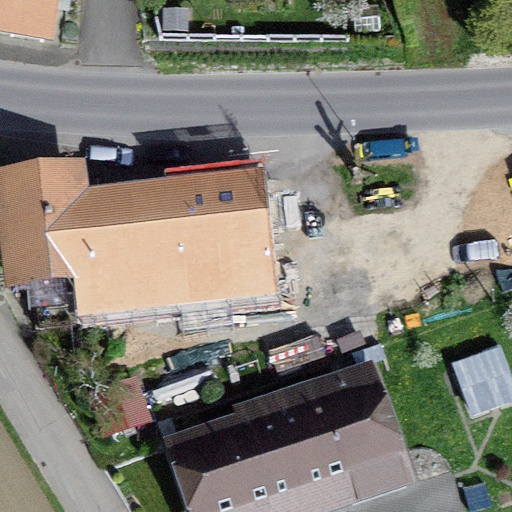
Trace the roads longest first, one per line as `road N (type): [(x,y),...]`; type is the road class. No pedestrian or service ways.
road 1 (residential): [(511,110),(225,120),(116,111)]
road 2 (unclassified): [(99,511),(0,342)]
